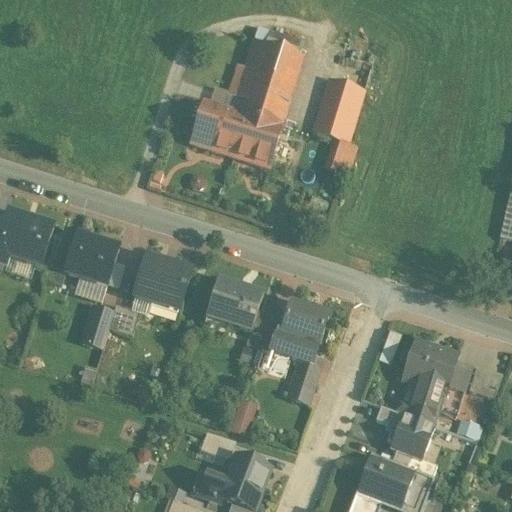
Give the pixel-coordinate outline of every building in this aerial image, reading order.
[(362,95),(328,84),(312,135),(336,143),(346,146),(347,144),(362,95)] [(229,99),(212,93),(209,104),(225,109),(229,99)] [(282,128),(288,111),(246,96),(240,114),(282,128)] [(209,104),(206,103),(192,145),(268,170),(282,128),(240,114),(225,109),(209,104)] [(346,146),(336,143),(333,155),(352,161),(356,147),(347,144),(346,146)] [(352,161),(333,155),(328,170),(347,176),(352,161)] [(511,196),(509,196),(499,241),(511,243),(511,196)] [(53,231),(7,216),(0,238),(0,257),(40,270),(53,231)] [(119,252),(77,239),(65,276),(107,290),(119,252)] [(191,274),(146,260),(134,299),(179,313),(191,274)] [(261,299),(220,285),(220,284),(219,284),(207,321),(250,335),(251,335),(256,317),(263,298),(261,297),(261,299)] [(328,319),(290,307),(286,321),(280,337),(318,349),(328,319)] [(139,317),(116,309),(113,317),(113,318),(109,333),(132,340),(139,317)] [(113,317),(92,311),(82,345),(103,352),(109,333),(113,318),(113,317)] [(286,321),(270,316),(268,321),(269,321),(259,352),(299,365),(312,369),(312,368),(318,349),(280,337),(286,321)] [(256,317),(251,335),(250,335),(245,348),(258,352),(259,352),(269,321),(268,321),(256,317)] [(459,360),(414,346),(403,383),(420,389),(408,420),(431,429),(442,394),(447,395),(455,371),(459,360)] [(312,369),(299,365),(291,388),(312,395),(320,371),(312,368),(312,369)] [(447,395),(441,414),(457,419),(470,376),(455,371),(447,395)] [(502,379),(476,371),(469,395),(493,403),(502,379)] [(470,414),(486,418),(490,403),(473,399),(470,414)] [(232,433),(249,439),(260,407),(243,401),(232,433)] [(403,418),(381,410),(376,424),(392,430),(398,432),(403,418)] [(408,420),(403,418),(398,432),(392,446),(390,454),(396,456),(421,466),(422,464),(435,431),(431,429),(408,420)] [(480,442),(485,429),(464,422),(459,435),(480,442)] [(392,430),(386,444),(392,446),(398,432),(392,430)] [(235,446),(206,437),(202,448),(231,459),(235,446)] [(231,459),(202,448),(200,453),(225,463),(231,459)] [(421,466),(396,456),(392,468),(417,478),(421,466)] [(392,468),(380,464),(381,462),(371,458),(350,511),(352,511),(355,505),(374,511),(375,511),(379,503),(403,511),(417,478),(392,468)] [(226,486),(220,501),(222,502),(231,506),(248,511),(254,511),(262,492),(261,492),(268,473),(269,473),(270,472),(236,459),(226,486)] [(420,511),(437,470),(422,464),(421,466),(417,478),(403,511),(420,511)] [(226,486),(207,478),(200,498),(220,506),(222,502),(220,501),(226,486)]
